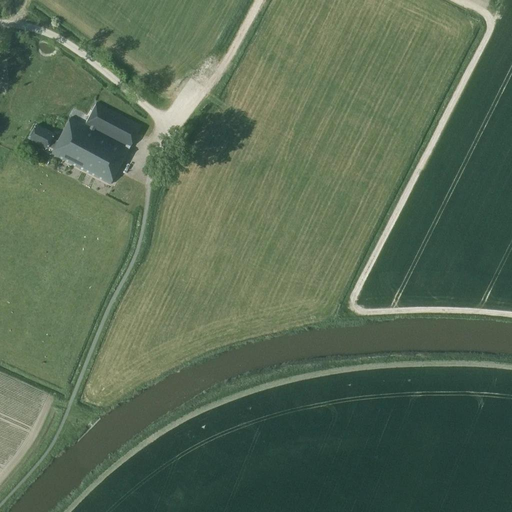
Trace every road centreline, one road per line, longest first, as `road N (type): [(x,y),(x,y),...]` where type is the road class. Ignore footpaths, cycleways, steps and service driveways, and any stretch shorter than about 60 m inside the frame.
road 1 (track): [(363,310),(354,295),(492,17),(464,0)]
road 2 (unclassified): [(146,205),(162,142),(156,116),(65,42),(0,23)]
road 3 (track): [(260,0),(192,106)]
